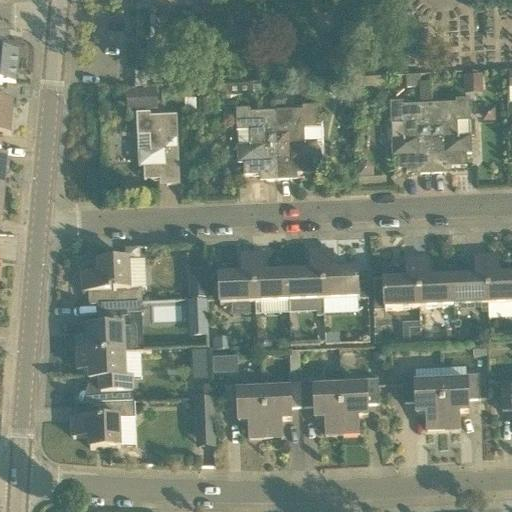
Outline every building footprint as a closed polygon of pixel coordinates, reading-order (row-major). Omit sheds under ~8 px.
[(0,82),(15,84),(18,55),(0,53),(0,82)] [(464,76),(464,92),(482,92),(482,76),(464,76)] [(421,104),(429,104),(428,83),(420,84),(421,104)] [(253,97),(252,85),(226,87),(226,96),(226,98),(253,97)] [(127,112),(157,110),(156,90),(126,91),(127,112)] [(475,137),(475,123),(470,123),(469,101),(456,101),(456,104),(430,105),(433,176),(445,175),(445,169),(467,168),(466,156),(472,155),(471,137),(475,137)] [(403,106),(403,103),(390,103),(391,126),(391,140),(392,159),(397,158),(398,171),(406,171),(406,175),(420,175),(420,176),(433,176),(430,105),(403,106)] [(0,135),(9,136),(11,106),(0,105),(0,135)] [(322,144),(322,129),(316,129),(315,106),(302,107),(302,111),(276,112),(278,182),(292,182),(291,176),(313,175),(313,162),(318,162),(317,144),(322,144)] [(250,114),(250,110),(236,110),(237,133),(238,133),(239,147),(237,147),(237,166),(243,166),(244,178),(266,177),(266,183),(278,182),(276,112),(250,114)] [(151,118),(150,114),(136,115),(139,170),(144,170),(144,182),(166,181),(166,187),(180,186),(176,117),(151,118)] [(366,164),(355,164),(356,178),(373,177),(373,170),(366,164)] [(334,273),(333,252),(322,253),(324,302),(329,301),(359,300),(357,271),(334,273)] [(324,302),(322,253),(310,253),(311,274),(288,275),(289,303),(324,302)] [(265,276),(264,255),(252,256),(255,304),(289,303),(288,275),(265,276)] [(221,306),(255,304),(252,256),(241,256),(242,276),(219,277),(221,306)] [(511,276),(498,277),(497,257),(486,258),(488,306),(511,305),(511,276)] [(454,308),(488,306),(486,258),(475,258),(476,279),(453,280),(454,308)] [(430,281),(429,260),(418,261),(420,309),(454,308),(453,280),(430,281)] [(420,309),(418,261),(406,261),(406,271),(399,272),(399,269),(391,270),(388,271),(385,274),(383,278),(383,282),(374,282),(374,312),(384,312),(384,311),(420,309)] [(130,291),(129,262),(98,263),(99,275),(82,276),(83,294),(89,294),(89,306),(142,304),(142,290),(130,291)] [(196,286),(188,293),(189,300),(206,300),(205,286),(196,286)] [(189,310),(195,310),(200,315),(200,321),(208,321),(208,302),(188,302),(189,310)] [(143,316),(142,305),(142,304),(89,306),(89,307),(97,307),(98,317),(98,329),(87,330),(88,339),(77,340),(77,356),(125,355),(124,327),(129,327),(129,316),(143,316)] [(266,337),(258,337),(258,351),(271,350),(271,342),(266,337)] [(232,351),(231,339),(214,340),(214,352),(232,351)] [(485,346),(473,347),(473,358),(486,358),(485,346)] [(194,367),(207,367),(207,354),(194,355),(194,367)] [(126,380),(125,355),(77,356),(78,373),(89,373),(89,383),(100,382),(102,405),(132,404),(131,380),(126,380)] [(237,359),(213,360),(214,377),(238,376),(237,359)] [(301,385),(300,375),(290,375),(288,375),(289,392),(264,393),(266,440),(282,439),(282,422),(292,422),(291,411),(303,410),(302,385),(301,385)] [(466,377),(466,384),(456,385),(441,385),(444,432),(460,431),(459,414),(469,414),(468,403),(480,402),(480,400),(479,377),(466,377)] [(416,386),(415,380),(403,381),(403,384),(404,406),(415,405),(416,416),(426,416),(426,433),(444,432),(441,385),(416,386)] [(343,436),(359,436),(358,419),(368,418),(367,407),(379,407),(378,385),(378,382),(365,382),(365,388),(341,390),(343,436)] [(314,391),(314,385),(302,385),(303,410),(314,410),(315,421),(325,420),(325,437),(343,436),(341,390),(314,391)] [(511,386),(500,387),(500,398),(501,413),(511,412),(511,386)] [(238,394),(238,388),(225,389),(226,414),(238,414),(239,424),(248,424),(249,441),(266,440),(264,393),(238,394)] [(194,402),(195,430),(215,429),(214,401),(211,401),(194,402)] [(120,450),(119,420),(135,420),(134,404),(132,404),(102,405),(77,406),(78,421),(72,421),(73,440),(90,439),(90,451),(109,450),(120,450)]
